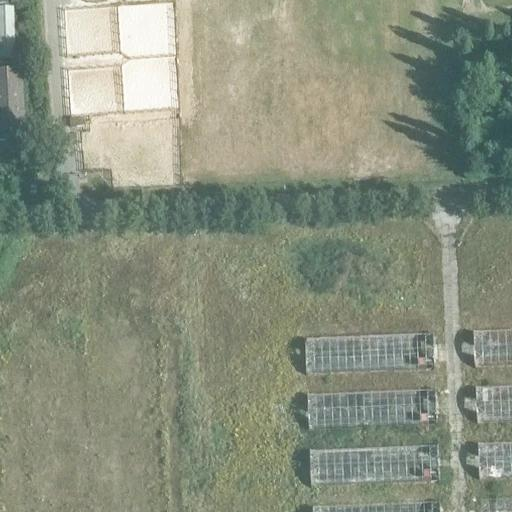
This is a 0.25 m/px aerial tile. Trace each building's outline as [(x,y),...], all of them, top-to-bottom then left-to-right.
[(0,0),(0,11),(9,11),(8,0),(0,0)] [(0,16),(0,60),(15,60),(13,16),(0,16)] [(0,141),(24,141),(22,81),(21,71),(0,72),(0,141)] [(483,417),(483,437),(511,436),(511,417),(483,417)] [(511,464),(494,465),(493,486),(511,486),(511,464)]
